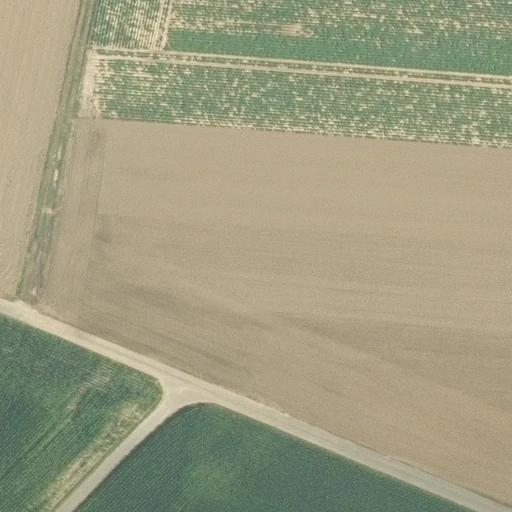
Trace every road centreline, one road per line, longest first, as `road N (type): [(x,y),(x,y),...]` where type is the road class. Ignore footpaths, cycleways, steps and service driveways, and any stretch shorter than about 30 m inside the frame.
road 1 (track): [(495,511),(189,386)]
road 2 (track): [(21,315),(51,256),(95,49)]
road 3 (track): [(0,306),(189,386)]
road 4 (track): [(189,386),(63,511)]
